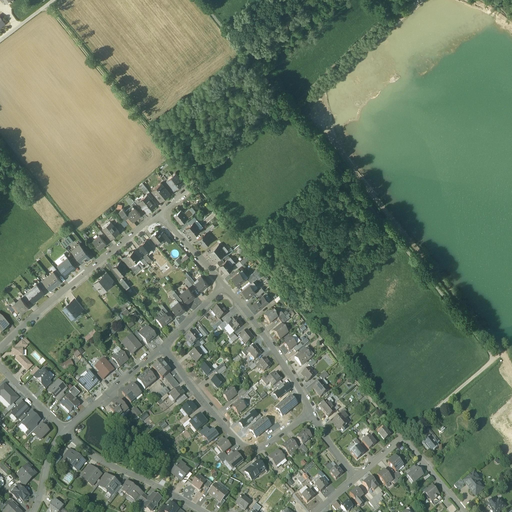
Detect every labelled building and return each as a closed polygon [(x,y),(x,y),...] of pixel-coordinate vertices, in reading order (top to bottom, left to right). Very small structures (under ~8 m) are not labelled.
[(166,179),(166,180),(171,187),(174,189),(183,182),(175,172),(166,179)] [(166,179),(163,176),(161,178),(163,180),(169,188),(171,187),(166,180),(166,179)] [(169,188),(163,180),(161,182),(167,190),(169,188)] [(167,190),(161,182),(151,189),(160,200),(169,193),(167,190)] [(148,190),(142,183),(139,185),(145,192),(148,190)] [(156,204),(147,193),(144,195),(143,194),(137,199),(142,205),(141,206),(143,207),(144,207),(146,210),(152,205),(153,206),(156,204)] [(130,196),(126,200),(130,205),(134,202),(130,196)] [(137,199),(134,202),(139,207),(140,209),(143,207),(141,206),(142,205),(137,199)] [(136,209),(135,207),(134,207),(128,213),(127,213),(128,215),(133,220),(140,214),(136,209)] [(125,211),(123,208),(119,211),(124,218),(128,215),(127,213),(128,213),(126,210),(125,211)] [(183,213),(180,210),(174,215),(181,223),(187,218),(183,213)] [(114,214),(108,219),(110,221),(113,224),(119,219),(114,214)] [(113,224),(110,221),(102,227),(111,238),(119,231),(113,224)] [(194,221),(185,228),(192,236),(200,229),(199,230),(197,227),(198,226),(194,221)] [(162,232),(160,234),(157,231),(151,236),(152,237),(156,241),(157,243),(161,239),(163,241),(167,238),(162,232)] [(211,240),(205,233),(203,235),(202,235),(201,236),(198,239),(200,242),(204,247),(211,240)] [(102,238),(100,235),(93,241),(99,248),(106,242),(102,238)] [(70,244),(65,238),(61,242),(65,247),(70,244)] [(151,247),(146,240),(139,246),(144,253),(149,249),(151,247)] [(225,253),(221,248),(221,247),(219,244),(208,253),(211,255),(212,254),(217,260),(225,253)] [(90,257),(81,245),(74,251),(75,252),(74,252),(83,263),(90,257)] [(219,258),(221,260),(228,255),(233,250),(231,248),(219,258)] [(133,251),(127,256),(133,263),(139,258),(133,251)] [(57,264),(65,274),(75,266),(74,266),(69,259),(65,254),(60,258),(62,260),(57,264)] [(146,254),(142,257),(148,264),(151,261),(147,256),(146,254)] [(240,260),(243,264),(251,257),(248,254),(240,260)] [(227,260),(230,257),(228,255),(221,260),(217,263),(219,265),(220,266),(227,260)] [(72,256),(69,259),(74,266),(78,263),(72,256)] [(127,256),(122,259),(129,267),(130,267),(133,264),(133,263),(127,256)] [(231,265),(227,260),(220,266),(225,273),(233,267),(231,265)] [(234,265),(237,269),(242,264),(239,260),(234,265)] [(127,270),(120,261),(113,267),(119,275),(119,274),(120,275),(127,270)] [(134,265),(133,264),(130,267),(135,273),(144,266),(142,264),(141,265),(139,262),(134,265)] [(262,271),(258,266),(254,270),(254,271),(252,273),(255,276),(262,271)] [(239,271),(246,278),(248,276),(241,269),(239,271)] [(53,271),(48,275),(55,284),(60,280),(57,276),(53,271)] [(262,271),(255,276),(257,279),(257,280),(264,274),(262,271)] [(239,272),(233,277),(239,285),(245,280),(239,272)] [(113,281),(107,273),(104,275),(111,283),(113,281)] [(246,278),(249,281),(255,276),(252,273),(246,278)] [(48,275),(42,280),(47,285),(50,289),(55,284),(48,275)] [(111,283),(104,275),(94,283),(98,288),(99,288),(102,292),(112,284),(111,283)] [(202,278),(196,283),(195,283),(201,291),(202,291),(202,290),(205,288),(205,287),(208,285),(201,276),(201,277),(202,278)] [(129,287),(123,278),(119,281),(126,289),(129,287)] [(189,287),(192,284),(187,278),(184,281),(189,287)] [(251,284),(242,291),(248,298),(255,291),(254,290),(257,287),(253,282),(251,284)] [(37,284),(31,288),(38,297),(44,293),(41,289),(37,284)] [(195,297),(186,286),(180,291),(182,293),(181,294),(188,303),(195,297)] [(31,288),(26,293),(30,298),(33,302),(38,297),(31,288)] [(262,288),(255,293),(257,296),(264,291),(262,288)] [(181,300),(175,292),(172,294),(178,302),(181,300)] [(267,301),(263,296),(261,298),(253,304),(258,310),(268,302),(267,301)] [(21,298),(21,297),(15,302),(23,311),(28,307),(25,303),(21,298)] [(176,300),(169,306),(171,308),(178,302),(176,300)] [(23,311),(15,302),(10,307),(15,312),(17,316),(23,311)] [(74,307),(70,302),(64,308),(71,317),(78,312),(74,307)] [(185,310),(178,302),(171,308),(178,316),(185,310)] [(79,303),(74,307),(78,312),(83,308),(79,303)] [(220,306),(212,313),(218,320),(226,314),(220,306)] [(277,318),(271,311),(263,317),(269,324),(277,318)] [(165,314),(156,321),(162,329),(171,321),(165,313),(165,314)] [(8,327),(0,318),(0,333),(1,334),(8,327)] [(242,326),(236,319),(228,325),(234,333),(242,326)] [(224,323),(219,327),(222,331),(228,326),(224,323)] [(204,337),(208,334),(202,326),(198,330),(204,337)] [(281,326),(273,332),(280,340),(287,334),(281,326)] [(155,337),(148,328),(139,335),(143,339),(147,344),(155,337)] [(139,335),(137,332),(133,334),(140,342),(143,339),(139,335)] [(197,337),(193,332),(185,338),(189,343),(191,342),(193,345),(199,339),(197,337)] [(247,332),(244,334),(244,333),(239,337),(246,345),(253,339),(252,339),(250,336),(247,332)] [(295,335),(292,337),(296,345),(300,343),(295,335)] [(140,347),(131,336),(122,344),(126,348),(131,355),(140,347)] [(238,340),(235,336),(229,341),(232,345),(238,340)] [(296,346),(291,339),(283,345),(289,352),(296,346)] [(22,342),(15,349),(15,351),(22,351),(27,347),(22,342)] [(199,344),(193,349),(195,352),(198,349),(199,348),(200,347),(201,346),(199,344)] [(256,348),(254,346),(249,350),(246,352),(247,353),(248,354),(249,353),(252,356),(251,356),(252,357),(252,356),(255,359),(254,359),(254,360),(255,359),(261,355),(258,351),(257,351),(255,349),(256,348)] [(201,352),(198,349),(195,352),(190,356),(191,355),(193,358),(192,359),(193,359),(196,363),(200,360),(201,361),(201,360),(204,357),(201,352)] [(308,353),(304,349),(299,354),(300,354),(294,359),(301,366),(313,356),(310,352),(308,353)] [(128,360),(120,351),(112,359),(116,364),(119,368),(128,360)] [(22,357),(15,357),(15,359),(23,368),(28,363),(22,357)] [(113,370),(104,360),(97,366),(101,371),(99,372),(104,378),(113,370)] [(270,366),(265,360),(256,367),(259,370),(261,368),(264,372),(270,366)] [(170,373),(160,362),(152,368),(162,380),(169,374),(170,373)] [(28,363),(23,368),(27,371),(32,366),(28,363)] [(365,371),(358,363),(355,366),(361,374),(365,371)] [(212,368),(208,364),(201,369),(207,377),(214,371),(213,372),(211,369),(212,368)] [(223,364),(214,371),(216,373),(224,367),(223,364)] [(225,370),(224,367),(216,373),(218,376),(225,370)] [(315,376),(309,369),(302,375),(307,382),(315,376)] [(35,379),(39,383),(47,375),(43,371),(41,373),(35,379)] [(100,382),(91,372),(83,379),(82,379),(87,384),(88,386),(89,385),(93,388),(100,382)] [(156,381),(148,372),(137,381),(145,390),(156,381)] [(328,377),(325,373),(319,377),(323,381),(328,377)] [(169,374),(164,378),(174,389),(179,385),(169,374)] [(274,375),(273,374),(267,379),(263,382),(266,386),(269,384),(272,388),(282,380),(279,377),(278,378),(276,374),(274,375)] [(47,375),(39,383),(43,388),(44,388),(49,382),(52,380),(47,375)] [(218,376),(211,381),(217,389),(224,384),(224,383),(223,384),(221,381),(222,381),(218,376)] [(83,379),(81,378),(77,382),(83,387),(87,384),(82,379),(83,379)] [(145,390),(137,381),(135,383),(143,392),(145,390)] [(324,388),(320,383),(322,382),(321,381),(315,386),(316,387),(313,389),(320,398),(329,391),(329,390),(329,391),(326,387),(324,388)] [(66,390),(58,382),(48,392),(56,400),(62,394),(66,390)] [(143,392),(135,383),(133,385),(140,394),(143,392)] [(277,388),(279,391),(286,385),(284,383),(277,388)] [(4,399),(11,392),(4,385),(0,389),(0,396),(1,396),(4,399)] [(140,394),(133,385),(127,389),(136,400),(141,395),(140,394)] [(289,390),(286,385),(279,391),(274,395),(278,399),(289,390)] [(73,388),(69,393),(74,398),(79,394),(73,388)] [(136,400),(127,389),(122,394),(130,404),(136,400)] [(169,393),(166,389),(159,394),(163,398),(169,393)] [(172,394),(169,397),(175,403),(184,396),(179,389),(172,394)] [(231,389),(227,392),(226,392),(222,395),(228,402),(236,395),(231,389)] [(18,399),(11,392),(4,399),(10,406),(13,404),(18,399)] [(245,393),(240,397),(237,399),(240,402),(245,398),(247,401),(250,399),(245,393)] [(62,394),(56,400),(59,403),(65,397),(62,394)] [(291,397),(276,409),(282,417),(297,405),(291,397)] [(69,401),(67,399),(63,402),(62,402),(63,403),(60,405),(69,414),(73,409),(74,410),(79,405),(72,398),(69,401)] [(121,401),(115,406),(124,416),(129,411),(121,401)] [(326,401),(319,407),(324,413),(331,407),(326,401)] [(245,408),(240,402),(232,408),(238,414),(245,408)] [(22,403),(18,407),(11,414),(17,421),(19,419),(24,414),(29,409),(22,403)] [(15,406),(13,404),(10,406),(2,414),(5,416),(15,406)] [(190,404),(181,411),(186,417),(188,418),(196,411),(190,404)] [(124,416),(115,406),(110,410),(119,420),(124,416)] [(335,412),(331,407),(324,413),(328,418),(335,412)] [(141,415),(136,409),(129,414),(134,420),(141,415)] [(253,419),(256,417),(252,412),(239,423),(243,428),(253,419)] [(146,413),(140,418),(142,421),(149,416),(146,413)] [(33,414),(29,417),(22,425),(28,432),(29,432),(34,426),(40,421),(33,414)] [(192,422),(189,424),(189,425),(196,433),(207,424),(200,415),(192,422)] [(340,416),(332,423),(335,427),(336,426),(340,430),(348,423),(344,418),(343,419),(341,416),(342,415),(340,416)] [(186,417),(180,422),(183,426),(189,420),(188,418),(186,417)] [(264,419),(250,431),(256,438),(270,426),(264,419)] [(189,420),(183,426),(185,428),(189,425),(189,424),(192,422),(190,420),(189,420)] [(37,428),(35,430),(37,433),(43,426),(41,424),(37,428)] [(34,426),(29,432),(28,432),(26,434),(28,437),(35,430),(37,428),(34,426)] [(49,431),(44,426),(43,426),(37,433),(35,434),(41,440),(49,431)] [(206,429),(199,435),(201,437),(202,436),(203,435),(208,431),(206,429)] [(390,436),(384,429),(378,434),(384,441),(390,436)] [(218,437),(213,431),(210,433),(208,431),(203,435),(202,436),(203,437),(209,445),(218,437)] [(311,437),(306,431),(297,438),(302,445),(311,437)] [(438,442),(428,431),(422,437),(426,442),(424,444),(431,452),(437,447),(435,444),(438,442)] [(376,445),(370,437),(363,443),(369,450),(376,445)] [(297,448),(290,440),(282,447),(288,455),(297,448)] [(225,441),(216,448),(221,453),(222,455),(224,453),(230,448),(225,441)] [(358,447),(351,453),(357,460),(364,454),(358,447)] [(69,450),(64,457),(65,458),(63,460),(66,462),(73,453),(69,450)] [(284,459),(277,451),(268,458),(276,467),(279,464),(284,459)] [(114,462),(118,456),(113,452),(109,458),(110,459),(109,460),(114,462)] [(80,459),(73,454),(73,453),(66,462),(78,472),(85,462),(80,459)] [(236,454),(233,457),(231,456),(228,459),(225,462),(226,461),(232,469),(236,465),(237,466),(243,462),(236,454)] [(226,456),(220,461),(222,464),(225,462),(228,459),(226,456)] [(403,466),(395,457),(387,463),(395,472),(403,466)] [(180,462),(171,473),(181,481),(182,481),(188,473),(182,469),(185,466),(180,462)] [(258,462),(255,465),(255,466),(252,469),(251,467),(244,472),(252,481),(261,474),(259,472),(263,469),(258,462)] [(0,464),(0,468),(6,474),(10,471),(1,463),(0,464)] [(330,464),(326,468),(330,473),(334,470),(330,464)] [(28,466),(19,475),(22,478),(21,479),(26,484),(36,474),(28,466)] [(89,466),(84,472),(87,474),(87,475),(92,468),(89,466)] [(101,475),(92,468),(87,475),(87,474),(83,479),(87,483),(89,480),(94,484),(101,475)] [(334,470),(330,473),(336,480),(342,475),(337,468),(334,470)] [(422,475),(416,468),(416,469),(410,473),(408,475),(414,482),(422,475)] [(390,479),(383,471),(377,476),(385,486),(389,483),(392,481),(390,479)] [(188,473),(182,481),(185,484),(192,475),(188,472),(188,473)] [(469,479),(469,478),(464,481),(469,488),(476,496),(480,493),(480,492),(484,489),(477,480),(478,478),(474,474),(469,479)] [(105,475),(98,484),(100,486),(103,483),(104,483),(108,477),(105,475)] [(399,482),(394,476),(390,479),(392,481),(389,483),(389,484),(392,482),(395,485),(399,482)] [(108,477),(104,483),(103,483),(100,486),(107,493),(108,491),(112,494),(119,486),(108,477)] [(328,487),(321,479),(319,477),(313,482),(315,485),(315,486),(320,492),(328,487)] [(201,481),(197,478),(192,485),(199,490),(203,486),(205,482),(202,480),(201,481)] [(376,484),(370,478),(362,484),(368,491),(371,489),(373,492),(378,488),(376,485),(376,484)] [(211,484),(206,480),(205,482),(203,486),(207,490),(208,489),(211,484)] [(464,484),(461,480),(454,486),(458,491),(463,487),(462,486),(464,484)] [(24,487),(21,483),(18,486),(19,487),(20,489),(21,488),(25,492),(27,490),(24,487)] [(135,488),(129,483),(129,484),(125,489),(122,492),(128,497),(135,488)] [(211,490),(208,494),(214,498),(221,489),(215,484),(211,490)] [(16,485),(9,492),(12,495),(19,487),(18,486),(17,487),(16,485)] [(21,488),(20,489),(19,487),(12,495),(17,500),(19,498),(23,502),(29,496),(25,492),(21,488)] [(314,497),(309,491),(308,491),(306,487),(299,493),(302,496),(301,496),(307,503),(314,497)] [(439,496),(432,487),(424,494),(432,503),(436,500),(437,499),(439,496)] [(135,488),(128,497),(134,501),(141,493),(135,488)] [(207,490),(203,496),(205,498),(208,494),(211,490),(208,489),(207,490)] [(221,489),(214,498),(219,503),(220,503),(222,500),(227,494),(221,489)] [(357,489),(349,495),(355,502),(356,502),(359,507),(362,504),(358,500),(363,496),(357,489)] [(141,493),(134,501),(137,503),(139,501),(143,495),(141,493)] [(149,500),(143,495),(139,501),(145,505),(149,500)] [(153,495),(150,499),(149,500),(145,505),(144,506),(144,507),(150,511),(154,507),(157,507),(156,504),(160,499),(158,498),(156,498),(153,495)] [(250,502),(243,497),(241,500),(240,499),(239,499),(236,504),(245,510),(248,507),(251,503),(250,502)] [(499,505),(494,498),(492,500),(492,499),(490,499),(488,500),(488,502),(488,503),(486,505),(491,511),(490,511),(499,511),(505,507),(502,503),(499,505)] [(257,502),(253,499),(250,502),(251,503),(248,507),(251,510),(257,502)] [(220,503),(219,503),(216,507),(219,509),(225,502),(222,500),(220,503)] [(59,511),(63,507),(54,501),(49,507),(51,508),(47,511),(59,511)] [(344,511),(347,511),(352,508),(348,503),(347,502),(340,507),(344,511)] [(178,510),(170,503),(166,508),(164,511),(176,511),(178,510)] [(340,507),(337,503),(332,506),(336,511),(340,507)]
